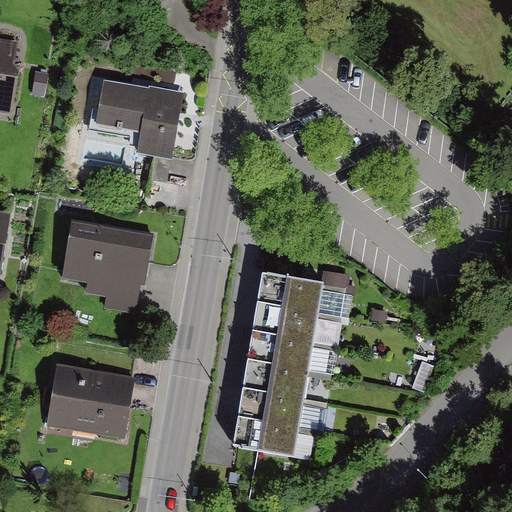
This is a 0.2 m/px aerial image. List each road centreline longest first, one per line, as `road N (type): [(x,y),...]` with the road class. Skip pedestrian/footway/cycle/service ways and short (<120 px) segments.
road 1 (residential): [(250,0),(165,511)]
road 2 (residential): [(340,511),(412,449),(511,338)]
